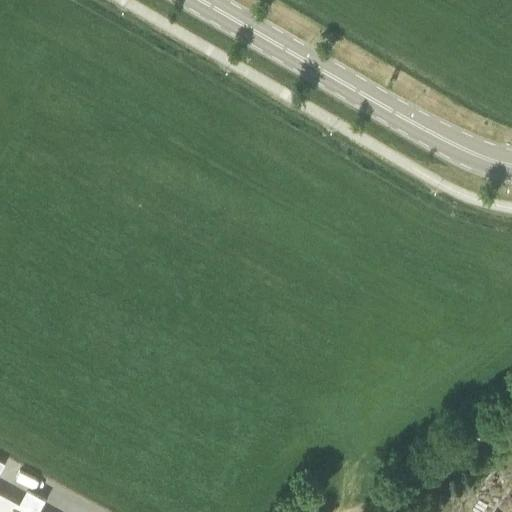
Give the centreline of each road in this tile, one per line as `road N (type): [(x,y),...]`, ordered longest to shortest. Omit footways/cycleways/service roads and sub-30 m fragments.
road 1 (tertiary): [(200,0),(447,141),(511,167)]
road 2 (track): [(372,511),(511,416)]
